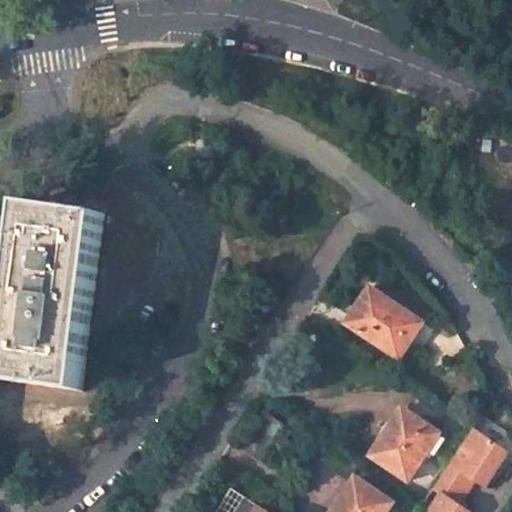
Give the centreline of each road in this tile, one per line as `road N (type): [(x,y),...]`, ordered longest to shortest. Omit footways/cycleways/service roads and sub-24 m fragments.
road 1 (unclassified): [(36,34),(139,17),(242,16),(354,43),(511,108)]
road 2 (unclassified): [(121,158),(177,200),(208,264),(206,305),(189,350),(99,477),(47,511)]
road 3 (residential): [(377,195),(170,511)]
road 4 (unclassified): [(121,158),(145,116),(166,100),(196,96),(308,143),(377,195)]
road 5 (unclassified): [(377,195),(446,261),(511,349)]
